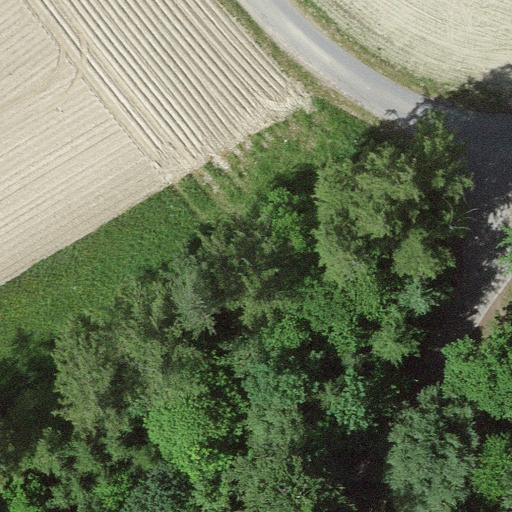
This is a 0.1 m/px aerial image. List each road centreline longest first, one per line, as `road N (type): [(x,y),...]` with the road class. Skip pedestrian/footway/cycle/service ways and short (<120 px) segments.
road 1 (unclassified): [(511,170),(489,261),(453,337),(320,511)]
road 2 (motorway): [(511,365),(251,511)]
road 3 (unclassified): [(511,132),(419,114),(378,95),(262,0)]
